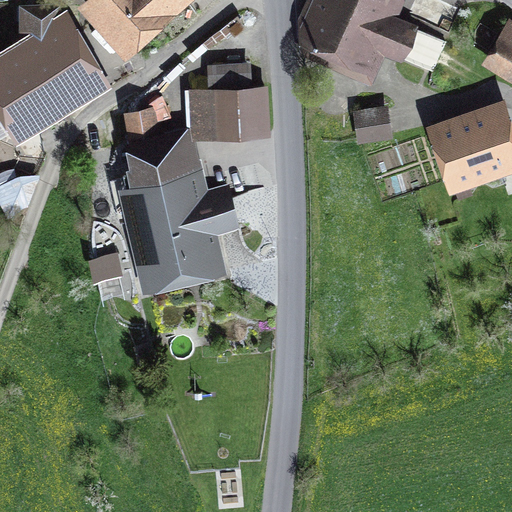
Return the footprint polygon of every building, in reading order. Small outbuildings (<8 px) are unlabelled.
[(95,0),(92,3),(126,42),(172,0),(95,0)] [(320,0),(303,40),(360,65),(371,41),(433,69),(446,42),(384,13),(389,0),(320,0)] [(0,136),(98,80),(64,23),(57,27),(57,5),(25,5),(24,46),(0,59),(0,136)] [(511,20),(489,55),(511,68),(511,20)] [(193,128),(193,129),(213,128),(213,136),(267,133),(264,85),(249,86),(248,73),(191,76),(191,89),(193,128)] [(357,113),(361,137),(388,133),(384,109),(357,113)] [(511,157),(511,140),(501,109),(436,131),(452,178),(511,157)] [(196,161),(193,129),(193,128),(155,136),(151,110),(130,114),(134,139),(129,140),(134,175),(131,175),(113,187),(120,222),(129,220),(138,258),(148,256),(153,278),(211,265),(204,233),(236,225),(228,187),(195,194),(188,163),(196,161)] [(36,176),(0,190),(0,196),(9,213),(27,200),(36,176)] [(92,258),(96,275),(118,271),(115,253),(92,258)]
